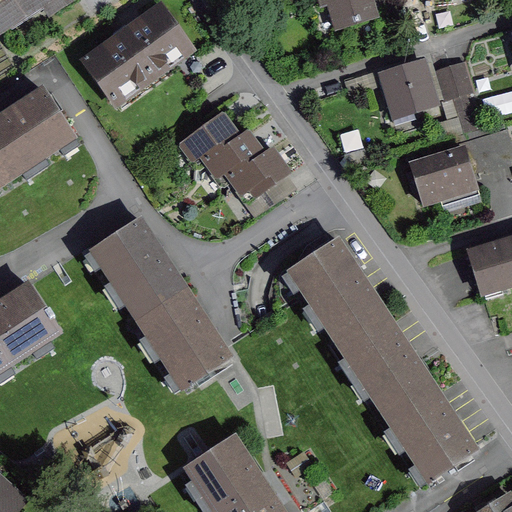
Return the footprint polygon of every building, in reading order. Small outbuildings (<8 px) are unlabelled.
[(44,1),(52,14),(72,0),(0,0),(0,25),(2,28),(44,1)] [(167,0),(141,0),(122,14),(131,27),(167,0)] [(330,4),(338,31),(376,19),(376,18),(397,11),(393,0),(320,0),(322,6),(330,4)] [(420,4),(418,0),(401,0),(404,9),(420,4)] [(190,47),(162,9),(85,64),(113,103),(173,59),(190,47)] [(465,64),(450,68),(459,97),(474,93),(465,64)] [(423,66),(385,78),(390,96),(396,115),(434,103),(423,66)] [(454,99),(459,97),(450,68),(436,73),(445,101),(454,99)] [(44,92),(0,120),(0,174),(6,183),(22,172),(19,167),(39,154),(42,158),(59,147),(57,143),(69,134),(72,139),(74,138),(44,92)] [(201,167),(207,163),(239,140),(232,130),(224,119),(221,118),(215,123),(209,126),(183,145),(198,167),(201,167)] [(487,173),(511,164),(511,152),(506,133),(463,146),(464,151),(412,167),(424,206),(477,189),(469,165),(483,161),(487,173)] [(246,135),(239,140),(207,163),(223,184),(226,184),(232,179),(264,157),(257,147),(249,136),(246,135)] [(270,152),(264,157),(232,179),(247,200),(251,201),(286,175),(287,172),(281,164),(273,153),(270,152)] [(128,304),(139,321),(185,290),(140,222),(98,250),(107,264),(104,266),(115,284),(119,281),(132,301),(128,304)] [(511,285),(511,240),(470,253),(483,295),(511,285)] [(327,326),(338,343),(384,312),(337,242),(296,270),(306,286),(302,289),(306,295),(313,306),(318,303),(331,323),(327,326)] [(0,365),(4,363),(7,367),(32,351),(29,347),(44,337),(47,341),(59,333),(51,320),(55,318),(50,310),(46,313),(29,287),(0,305),(0,365)] [(224,350),(185,290),(139,321),(150,337),(154,335),(167,355),(163,358),(174,375),(178,372),(188,386),(230,359),(224,350)] [(430,382),(384,312),(338,343),(349,359),(353,356),(377,393),(373,396),(384,412),(430,382)] [(476,452),(430,382),(384,412),(394,429),(399,426),(412,446),(408,449),(419,466),(424,463),(434,479),(476,452)] [(220,509),(216,511),(282,511),(235,439),(222,447),(189,469),(196,481),(201,479),(220,509)] [(0,511),(10,511),(22,499),(0,478),(0,511)] [(511,511),(511,500),(509,496),(483,511),(511,511)]
